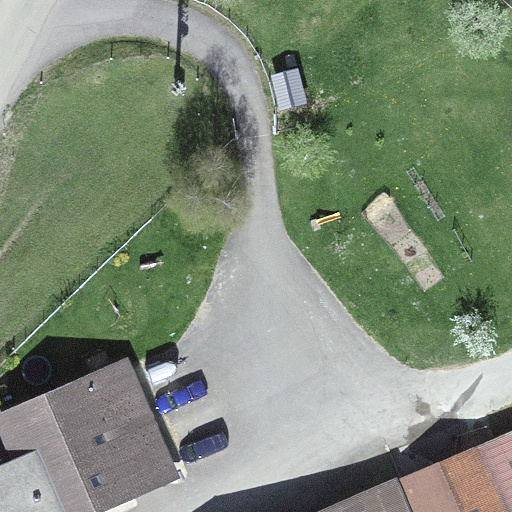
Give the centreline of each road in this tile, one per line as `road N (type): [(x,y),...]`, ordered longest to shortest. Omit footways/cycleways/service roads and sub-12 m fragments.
road 1 (track): [(18,25),(102,14),(165,19),(227,58),(248,104),(263,195),(265,397),(407,401),(511,372)]
road 2 (track): [(265,397),(237,450),(186,511)]
